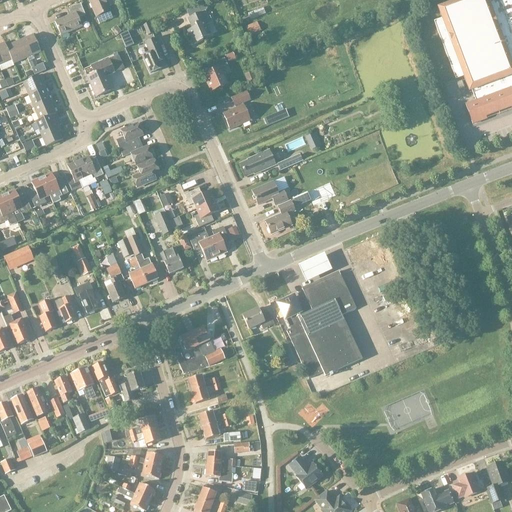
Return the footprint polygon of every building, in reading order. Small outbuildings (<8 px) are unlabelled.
[(89,0),(88,0),(95,18),(109,12),(107,8),(113,5),(110,0),(89,0)] [(511,0),(458,0),(437,8),(441,19),(433,22),(453,77),(461,73),(468,92),(470,91),(474,101),(464,105),(471,125),(486,119),(485,117),(510,107),(511,110),(511,109),(511,0)] [(63,19),(54,23),(60,37),(81,28),(77,18),(84,16),(79,5),(66,11),(69,17),(66,18),(66,19),(63,20),(63,19)] [(197,7),(186,12),(189,18),(186,19),(189,25),(193,23),(195,28),(187,32),(193,46),(202,41),(202,39),(210,36),(205,26),(211,23),(208,17),(207,18),(203,20),(200,13),(197,7)] [(256,22),(244,27),(248,36),(260,31),(256,22)] [(142,27),(147,37),(152,34),(148,24),(142,27)] [(0,29),(3,35),(11,31),(8,25),(0,29)] [(126,31),(120,33),(122,42),(128,41),(126,31)] [(32,36),(19,41),(26,59),(40,53),(32,36)] [(150,54),(142,57),(149,74),(160,69),(155,57),(160,54),(154,40),(145,43),(150,54)] [(4,43),(4,44),(13,65),(26,59),(19,41),(6,47),(4,43)] [(12,65),(13,65),(4,44),(0,45),(0,65),(11,61),(12,65)] [(94,75),(86,78),(95,98),(112,90),(106,77),(113,73),(107,59),(101,62),(101,63),(98,64),(98,63),(91,67),(94,75)] [(203,76),(210,92),(227,85),(220,69),(226,66),(224,59),(212,64),(215,70),(203,76)] [(35,61),(29,63),(31,69),(34,76),(45,71),(42,64),(37,67),(35,61)] [(22,84),(27,97),(44,90),(42,83),(44,82),(41,76),(22,84)] [(13,85),(11,79),(5,81),(7,87),(13,85)] [(27,97),(33,109),(52,101),(49,95),(47,96),(44,90),(27,97)] [(235,109),(222,115),(229,131),(249,122),(242,104),(249,101),(246,93),(231,99),(235,109)] [(34,122),(34,123),(55,114),(52,108),(54,107),(52,101),(33,109),(38,121),(34,122)] [(9,119),(18,115),(14,105),(5,109),(9,119)] [(34,123),(40,135),(59,127),(56,121),(54,122),(52,116),(55,114),(34,123)] [(115,141),(120,152),(131,148),(129,142),(142,136),(137,124),(120,131),(123,138),(115,141)] [(61,133),(59,127),(40,135),(45,148),(62,141),(59,134),(61,133)] [(320,146),(314,133),(306,137),(311,150),(320,146)] [(25,153),(35,149),(31,141),(21,145),(25,153)] [(136,167),(152,160),(147,148),(133,153),(131,148),(120,152),(122,158),(130,155),(135,167),(136,167)] [(257,174),(267,169),(275,166),(269,151),(260,154),(260,155),(247,161),(248,162),(239,165),(245,178),(257,173),(257,174)] [(279,172),(292,166),(302,162),(299,155),(289,159),(289,160),(277,166),(279,172)] [(87,157),(77,162),(88,186),(96,183),(94,179),(103,175),(96,160),(90,163),(87,157)] [(153,161),(152,160),(136,167),(139,175),(132,178),(136,189),(148,184),(145,178),(159,173),(153,161)] [(71,192),(81,187),(82,189),(88,186),(77,162),(66,167),(69,172),(63,175),(71,192)] [(51,174),(41,179),(49,197),(53,204),(60,201),(58,198),(68,194),(61,179),(55,182),(51,174)] [(116,177),(108,181),(111,187),(118,183),(116,177)] [(43,199),(49,197),(41,179),(30,183),(34,192),(28,194),(34,209),(45,204),(43,199)] [(111,193),(106,181),(98,184),(104,196),(111,193)] [(272,183),(251,192),(257,206),(271,200),(274,206),(286,201),(282,192),(277,194),(272,183)] [(193,205),(195,210),(213,202),(209,192),(201,195),(198,189),(183,196),(188,207),(193,205)] [(24,220),(21,215),(31,210),(24,196),(18,199),(14,191),(4,195),(12,213),(17,223),(17,224),(18,224),(17,223),(24,220)] [(164,191),(156,195),(162,206),(170,202),(164,191)] [(291,197),(295,208),(309,203),(305,193),(291,197)] [(0,224),(7,221),(9,225),(10,226),(12,226),(17,223),(12,213),(4,195),(0,197),(0,224)] [(218,212),(213,202),(195,210),(198,216),(193,218),(198,229),(212,222),(210,216),(218,212)] [(280,215),(264,222),(271,236),(291,227),(286,216),(294,213),(289,202),(277,208),(280,215)] [(134,212),(130,205),(125,208),(129,215),(134,212)] [(174,218),(171,211),(165,213),(168,221),(174,218)] [(154,218),(162,236),(172,232),(164,213),(154,218)] [(233,224),(225,228),(231,240),(239,236),(233,224)] [(213,237),(208,240),(216,258),(226,253),(222,245),(229,242),(222,228),(211,232),(213,237)] [(206,262),(216,258),(208,240),(205,233),(197,236),(198,238),(189,242),(196,257),(202,254),(206,262)] [(178,247),(188,245),(185,235),(176,237),(178,247)] [(144,261),(141,255),(143,254),(135,237),(127,240),(135,260),(138,265),(140,271),(146,285),(158,280),(152,266),(151,266),(148,259),(144,261)] [(133,255),(127,240),(117,244),(123,259),(133,255)] [(14,267),(32,259),(27,248),(9,256),(14,267)] [(38,248),(33,252),(36,257),(42,253),(38,248)] [(175,250),(161,256),(169,275),(183,269),(175,250)] [(110,253),(103,256),(108,266),(115,262),(110,253)] [(91,273),(85,259),(82,261),(77,262),(76,263),(83,277),(85,276),(91,273)] [(132,268),(138,265),(135,260),(130,262),(132,268)] [(65,277),(59,262),(51,265),(57,280),(65,277)] [(110,268),(106,270),(110,279),(120,275),(116,265),(110,267),(110,268)] [(134,290),(146,285),(140,271),(128,276),(134,290)] [(292,298),(278,305),(284,320),(285,320),(290,330),(286,332),(308,380),(322,373),(324,377),(361,360),(341,316),(355,309),(338,272),(301,289),(308,304),(301,308),(302,310),(299,311),(292,298)] [(112,287),(106,290),(112,304),(125,299),(118,284),(115,279),(110,281),(112,287)] [(89,285),(89,283),(73,290),(77,298),(79,297),(87,315),(99,310),(96,302),(92,291),(89,285)] [(51,299),(59,295),(56,290),(48,294),(51,299)] [(23,311),(17,299),(15,293),(6,297),(14,315),(23,311)] [(23,293),(17,296),(22,307),(29,304),(23,293)] [(57,311),(61,319),(62,318),(65,324),(76,319),(70,305),(71,305),(68,297),(60,300),(53,303),(57,311)] [(47,301),(37,305),(38,306),(42,316),(39,318),(45,333),(56,328),(53,320),(54,319),(51,313),(52,313),(47,301)] [(257,310),(242,317),(248,331),(259,325),(262,330),(273,325),(267,313),(260,316),(257,310)] [(10,315),(3,318),(7,328),(9,327),(17,345),(29,340),(25,331),(26,331),(21,319),(13,323),(10,315)] [(6,340),(2,329),(0,329),(0,352),(9,349),(5,340),(6,340)] [(203,329),(191,334),(202,358),(204,358),(208,367),(223,360),(219,351),(208,356),(203,344),(209,342),(203,329)] [(176,361),(182,374),(206,367),(202,358),(191,334),(179,339),(185,352),(191,349),(195,359),(184,363),(182,358),(176,361)] [(282,346),(287,357),(293,354),(288,343),(282,346)] [(91,368),(104,399),(117,393),(111,380),(108,381),(107,378),(108,377),(102,363),(101,363),(99,362),(96,364),(95,366),(91,368)] [(69,376),(77,393),(82,391),(86,400),(93,397),(89,388),(93,386),(85,368),(69,376)] [(119,386),(124,403),(133,400),(130,392),(143,388),(138,372),(125,376),(128,383),(119,386)] [(54,382),(63,404),(70,401),(68,394),(72,393),(65,377),(54,382)] [(187,381),(191,393),(218,385),(216,379),(210,381),(211,386),(204,388),(201,377),(187,381)] [(208,401),(206,395),(220,391),(218,385),(191,393),(194,405),(208,401)] [(26,394),(35,416),(36,418),(42,416),(41,413),(49,410),(43,395),(41,396),(37,389),(26,394)] [(225,395),(216,398),(217,404),(227,401),(225,395)] [(10,401),(20,423),(21,425),(33,420),(22,396),(10,401)] [(104,401),(109,412),(116,409),(111,398),(104,401)] [(57,399),(48,402),(55,419),(64,415),(57,399)] [(0,405),(0,419),(1,422),(0,422),(0,423),(7,439),(16,435),(9,419),(13,417),(6,403),(0,405)] [(86,413),(88,423),(103,419),(101,409),(86,413)] [(198,417),(201,429),(215,425),(211,413),(198,417)] [(72,420),(73,421),(72,421),(78,434),(79,437),(80,438),(90,433),(89,430),(83,415),(72,420)] [(140,428),(124,433),(126,438),(129,437),(135,435),(155,430),(152,417),(138,421),(140,428)] [(219,437),(215,425),(201,429),(205,441),(219,437)] [(159,441),(155,430),(135,435),(137,441),(143,439),(145,446),(159,441)] [(113,431),(104,433),(107,444),(116,442),(114,436),(113,431)] [(239,433),(222,435),(223,443),(240,442),(239,433)] [(28,449),(33,458),(46,452),(42,443),(28,449)] [(253,452),(252,448),(252,444),(248,444),(233,445),(234,455),(248,453),(253,452)] [(16,453),(20,462),(31,457),(27,448),(16,453)] [(206,465),(231,468),(234,468),(235,461),(221,460),(221,454),(207,453),(206,465)] [(142,460),(130,457),(128,457),(127,461),(160,468),(162,457),(146,454),(144,461),(142,461),(142,460)] [(104,469),(117,472),(120,460),(107,457),(104,469)] [(299,458),(288,466),(296,477),(295,477),(305,490),(322,477),(312,464),(307,468),(299,458)] [(9,460),(0,464),(5,475),(14,471),(9,460)] [(137,464),(144,465),(141,476),(157,480),(160,468),(127,461),(122,460),(122,464),(129,466),(128,467),(136,468),(137,464)] [(501,463),(486,468),(493,487),(485,490),(490,504),(503,500),(498,486),(508,483),(501,463)] [(231,468),(206,465),(205,478),(218,479),(218,482),(231,483),(232,475),(230,475),(231,468)] [(460,479),(461,483),(452,486),(454,493),(452,494),(455,500),(466,496),(467,497),(478,493),(474,483),(476,482),(473,474),(460,479)] [(125,481),(131,485),(135,479),(128,475),(125,481)] [(256,483),(243,482),(242,492),(255,493),(256,483)] [(139,484),(134,495),(149,502),(154,491),(139,484)] [(128,492),(121,489),(119,488),(116,493),(132,500),(130,505),(144,511),(149,502),(134,495),(128,492)] [(202,489),(198,501),(224,511),(227,505),(213,500),(215,495),(202,489)] [(433,489),(420,495),(427,511),(436,511),(442,510),(441,508),(452,504),(447,491),(436,496),(433,489)] [(326,492),(314,501),(322,511),(320,511),(349,511),(348,510),(350,509),(346,504),(344,505),(338,497),(334,501),(326,492)] [(252,496),(238,493),(235,504),(249,507),(252,496)] [(126,503),(116,498),(112,496),(109,501),(113,503),(123,508),(126,503)] [(0,511),(8,511),(10,511),(3,497),(0,498),(0,511)] [(413,511),(408,500),(396,505),(399,511),(417,511),(414,511),(413,511)] [(208,511),(223,511),(224,511),(198,501),(193,511),(208,511)]
